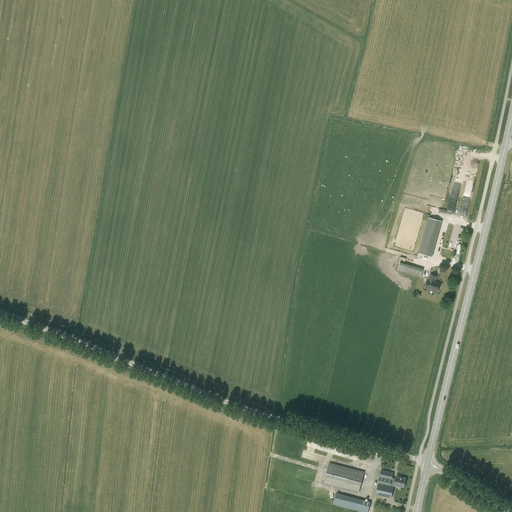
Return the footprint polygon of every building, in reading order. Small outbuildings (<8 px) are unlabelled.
[(452,201),(452,205),(456,206),(461,183),(453,182),(449,201),(452,201)] [(431,257),(441,221),(428,218),(418,253),(431,257)] [(397,270),(420,277),(423,270),(400,262),(397,270)] [(428,279),(425,288),(437,292),(440,283),(435,282),(437,277),(430,275),(429,280),(428,279)] [(359,492),(364,472),(329,464),(324,484),(359,492)] [(406,478),(396,476),(395,479),(392,478),(393,473),(381,470),(375,494),(391,498),(394,485),(404,487),(406,478)] [(333,505),(362,511),(367,511),(371,502),(336,493),(334,500),(333,505)]
